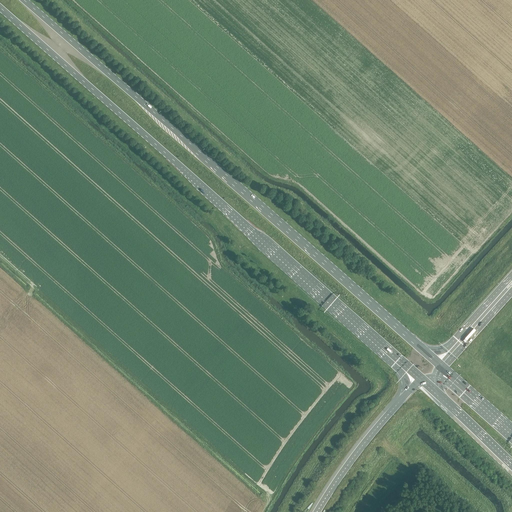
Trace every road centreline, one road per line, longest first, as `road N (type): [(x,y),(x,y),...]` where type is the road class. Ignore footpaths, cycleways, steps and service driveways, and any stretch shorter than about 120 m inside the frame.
road 1 (primary): [(0,5),(420,378)]
road 2 (primary): [(439,364),(23,0)]
road 3 (motorway): [(420,378),(317,511)]
road 4 (primary): [(420,378),(511,464)]
